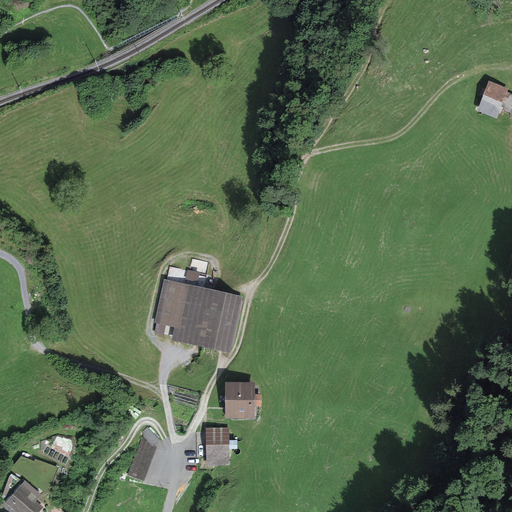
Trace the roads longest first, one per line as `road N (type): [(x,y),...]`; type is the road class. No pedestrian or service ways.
road 1 (trunk): [(264,511),(179,385),(118,250),(88,146),(69,0)]
road 2 (track): [(247,296),(276,254),(303,156),(394,137),(457,77),(511,69)]
road 3 (track): [(178,450),(164,386),(105,373),(34,343),(19,269),(0,253)]
road 4 (track): [(303,156),(362,70),(388,0)]
road 5 (track): [(178,450),(231,354),(247,296)]
road 6 (track): [(96,511),(140,421),(154,422),(178,460)]
